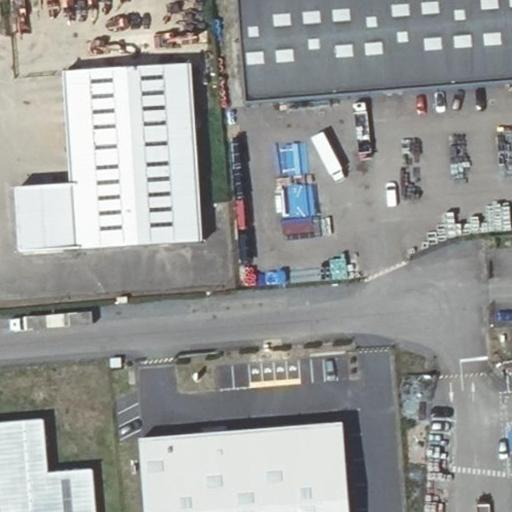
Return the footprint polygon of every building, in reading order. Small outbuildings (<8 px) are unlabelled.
[(511,0),(239,0),(249,107),(511,85),(511,0)] [(206,236),(192,68),(61,79),(70,183),(18,188),(24,251),(206,236)] [(123,367),(122,357),(110,358),(110,368),(123,367)] [(0,511),(96,511),(93,470),(48,474),(43,418),(0,421),(0,511)] [(355,511),(349,425),(147,441),(152,511),(355,511)]
